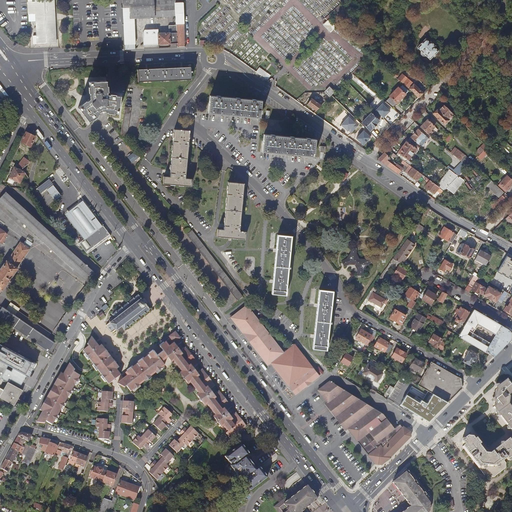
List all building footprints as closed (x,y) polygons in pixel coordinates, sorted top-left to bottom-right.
[(31,0),(32,1),(28,2),(29,14),(23,14),(23,10),(12,11),(13,36),(24,35),(24,20),(36,20),(37,43),(55,42),(53,0),(31,0)] [(177,43),(177,47),(185,47),(185,45),(182,0),(122,0),(125,50),(136,49),(134,18),(175,16),(175,24),(168,25),(168,32),(144,33),(145,45),(177,43)] [(330,31),(334,27),(327,20),(323,24),(330,31)] [(429,58),(437,49),(433,45),(435,44),(431,40),(429,41),(424,36),(416,45),(420,49),(420,52),(422,54),(425,54),(429,58)] [(191,78),(191,67),(138,69),(139,81),(191,78)] [(260,67),(257,72),(268,80),(272,75),(260,67)] [(401,72),(396,77),(407,86),(411,82),(401,72)] [(108,95),(109,81),(90,83),(90,95),(92,95),(91,98),(91,99),(90,98),(79,107),(84,114),(90,123),(99,117),(99,114),(102,112),(106,112),(109,115),(119,114),(122,97),(108,95)] [(409,87),(419,96),(423,92),(413,83),(409,87)] [(390,96),(385,101),(392,107),(409,91),(402,84),(400,87),(399,86),(390,95),(390,96)] [(325,92),(330,96),(334,91),(330,86),(325,92)] [(260,115),(261,99),(209,95),(208,111),(260,115)] [(307,103),(316,110),(321,105),(312,97),(307,103)] [(388,111),(392,107),(385,101),(384,100),(383,101),(385,103),(382,106),(388,111)] [(447,118),(453,112),(444,104),(439,109),(438,108),(433,113),(443,123),(448,118),(447,118)] [(131,106),(125,105),(122,134),(127,135),(131,106)] [(373,115),(371,112),(361,122),(370,130),(379,120),(376,118),(379,115),(376,112),(373,115)] [(427,119),(421,125),(428,132),(434,125),(427,119)] [(418,142),(425,135),(418,128),(411,136),(418,142)] [(184,177),(189,130),(174,129),(169,176),(162,175),(162,183),(190,186),(191,178),(184,177)] [(364,145),(372,136),(364,129),(356,138),(364,145)] [(35,139),(26,133),(21,143),(30,148),(35,139)] [(314,154),(316,139),(264,134),(263,150),(314,154)] [(406,141),(398,152),(408,159),(416,149),(406,141)] [(474,153),(477,155),(484,148),(486,146),(484,143),(474,153)] [(135,151),(128,156),(132,162),(139,157),(135,151)] [(384,152),(377,159),(386,165),(388,162),(386,161),(389,157),(384,152)] [(465,155),(460,160),(461,161),(467,166),(471,161),(472,161),(465,155)] [(23,159),(18,167),(22,169),(30,162),(23,159)] [(461,161),(455,166),(457,168),(453,172),(457,175),(467,166),(461,161)] [(400,171),(390,163),(388,162),(386,165),(399,174),(400,171)] [(22,180),(25,174),(22,169),(18,167),(11,163),(9,166),(14,169),(8,182),(14,185),(15,182),(22,185),(24,181),(22,180)] [(417,180),(421,174),(409,165),(407,167),(411,170),(409,174),(417,180)] [(435,179),(433,182),(439,187),(443,190),(448,185),(457,175),(453,172),(451,171),(449,169),(437,181),(435,179)] [(348,174),(344,171),(340,177),(344,180),(348,174)] [(499,183),(496,186),(502,192),(503,193),(511,183),(511,180),(506,175),(499,182),(499,183)] [(498,196),(502,192),(496,186),(489,179),(485,183),(498,196)] [(435,193),(439,187),(433,182),(430,180),(425,187),(435,193)] [(238,230),(243,184),(228,182),(222,228),(216,228),(215,236),(243,239),(244,231),(238,230)] [(53,185),(46,190),(54,200),(61,195),(53,185)] [(2,191),(0,189),(0,203),(40,240),(87,283),(94,275),(86,268),(87,267),(86,265),(85,266),(27,213),(30,210),(19,201),(17,204),(2,191)] [(496,211),(508,199),(503,195),(492,206),(496,211)] [(84,239),(101,226),(81,200),(64,214),(84,239)] [(101,226),(84,239),(79,243),(86,253),(110,235),(102,225),(101,226)] [(461,227),(458,233),(465,237),(468,230),(461,227)] [(444,228),(439,236),(451,243),(456,235),(444,228)] [(192,230),(187,234),(239,300),(244,296),(192,230)] [(291,236),(276,235),(271,294),(285,295),(288,268),(290,268),(290,266),(288,266),(291,236)] [(407,239),(393,259),(395,260),(402,264),(416,244),(407,239)] [(0,291),(1,291),(16,269),(16,268),(28,250),(28,249),(30,246),(24,242),(22,245),(19,243),(7,262),(6,261),(0,270),(0,291)] [(469,258),(473,250),(463,244),(460,245),(455,253),(460,255),(461,254),(469,258)] [(481,247),(480,250),(491,256),(492,254),(481,247)] [(348,259),(343,262),(345,267),(351,264),(356,264),(358,269),(358,275),(362,275),(363,275),(364,269),(367,265),(372,263),(370,258),(364,260),(359,259),(357,254),(357,249),(352,248),(351,253),(348,259)] [(480,250),(475,259),(485,265),(491,256),(480,250)] [(473,261),(484,268),(485,265),(475,259),(473,261)] [(449,270),(451,265),(444,261),(439,268),(444,270),(445,268),(449,270)] [(395,275),(404,281),(409,272),(401,267),(395,275)] [(386,282),(380,277),(377,282),(380,283),(384,286),(386,282)] [(471,290),(482,296),(483,295),(487,288),(476,281),(471,289),(471,290)] [(501,294),(488,286),(487,288),(483,295),(496,302),(501,294)] [(410,303),(408,306),(409,307),(412,309),(421,295),(409,288),(404,296),(406,297),(411,300),(410,303)] [(330,321),(333,291),(319,289),(313,349),(327,350),(330,323),(332,323),(332,321),(330,321)] [(430,305),(434,298),(436,295),(431,292),(427,290),(421,300),(430,305)] [(503,302),(509,293),(505,290),(499,300),(503,302)] [(368,299),(381,306),(385,299),(372,291),(368,299)] [(441,302),(446,294),(441,292),(437,300),(441,302)] [(147,312),(149,310),(151,309),(150,308),(148,305),(149,305),(148,304),(147,304),(146,304),(147,303),(146,302),(144,300),(144,299),(143,298),(143,299),(142,298),(143,297),(142,296),(141,297),(139,295),(140,294),(139,293),(138,294),(135,297),(134,295),(133,296),(134,298),(132,299),(131,298),(130,300),(129,301),(128,300),(127,301),(128,302),(126,304),(125,303),(124,304),(125,305),(123,306),(122,305),(121,306),(122,307),(120,308),(119,308),(118,309),(119,309),(117,311),(116,309),(115,310),(116,312),(113,313),(112,313),(115,317),(113,319),(112,318),(108,321),(110,322),(106,325),(107,326),(107,325),(112,331),(111,332),(112,333),(116,330),(117,331),(120,328),(120,327),(121,326),(124,330),(125,329),(127,327),(128,328),(130,327),(129,326),(130,324),(131,325),(132,324),(131,323),(133,322),(134,323),(135,322),(135,321),(136,320),(137,320),(138,320),(137,319),(140,317),(140,319),(142,318),(141,316),(142,315),(143,316),(144,315),(144,314),(145,313),(146,314),(148,313),(147,312)] [(511,313),(511,297),(508,302),(509,303),(508,306),(506,305),(503,309),(511,315),(511,313)] [(8,306),(17,312),(20,308),(11,302),(8,306)] [(272,362),(295,391),(299,391),(320,375),(296,344),(284,352),(278,344),(247,304),(232,316),(256,348),(268,364),(272,362)] [(2,307),(0,310),(0,319),(4,323),(8,326),(48,352),(54,342),(2,307)] [(454,331),(459,334),(464,326),(462,324),(469,312),(460,307),(454,317),(457,318),(456,321),(459,323),(454,331)] [(389,318),(400,324),(406,316),(394,309),(389,318)] [(473,310),(464,326),(459,334),(458,336),(485,352),(489,355),(493,357),(499,350),(505,344),(508,341),(510,338),(510,335),(510,334),(509,332),(508,331),(507,330),(505,329),(501,326),(473,310)] [(417,331),(422,324),(426,317),(418,312),(414,319),(409,326),(417,331)] [(433,316),(431,320),(433,321),(441,326),(443,322),(433,316)] [(355,338),(366,345),(371,335),(360,329),(355,338)] [(227,433),(232,438),(237,434),(242,430),(247,426),(237,413),(232,416),(228,412),(233,408),(220,391),(215,395),(212,390),(217,386),(204,369),(199,373),(195,368),(200,364),(187,347),(182,351),(178,347),(183,343),(180,339),(181,338),(176,332),(170,337),(169,337),(168,336),(166,338),(167,339),(159,345),(164,352),(165,353),(164,354),(166,357),(167,356),(169,357),(172,362),(174,361),(183,372),(181,374),(189,384),(191,382),(200,393),(198,395),(206,405),(208,404),(217,415),(215,416),(223,427),(225,425),(229,431),(227,433)] [(437,348),(443,351),(446,345),(441,342),(441,340),(433,335),(429,343),(433,345),(433,346),(436,349),(437,348)] [(99,347),(92,337),(88,344),(89,347),(84,351),(109,384),(112,382),(121,375),(117,370),(119,368),(102,345),(99,347)] [(385,351),(388,353),(392,346),(388,344),(389,343),(379,338),(375,346),(384,352),(385,351)] [(35,364),(0,342),(0,378),(1,379),(1,378),(8,382),(7,384),(22,392),(23,390),(19,388),(26,375),(28,376),(35,364)] [(401,362),(406,354),(397,349),(392,357),(401,362)] [(463,361),(471,365),(477,356),(469,351),(463,361)] [(131,391),(165,366),(162,362),(158,357),(154,352),(152,353),(151,352),(149,354),(150,355),(147,358),(145,359),(141,362),(139,363),(136,366),(134,368),(130,370),(128,372),(126,373),(128,376),(118,383),(125,387),(127,386),(131,391)] [(165,353),(164,352),(158,357),(162,362),(169,357),(167,356),(166,357),(164,354),(165,353)] [(341,362),(349,366),(354,357),(347,353),(341,362)] [(419,373),(424,365),(414,359),(410,367),(419,373)] [(441,367),(431,362),(422,379),(431,384),(441,367)] [(64,375),(60,373),(51,391),(40,410),(43,412),(37,423),(45,424),(46,422),(52,426),(80,376),(73,372),(75,370),(70,364),(64,375)] [(383,373),(368,365),(363,374),(374,380),(378,382),(383,373)] [(464,381),(441,367),(431,384),(428,391),(448,402),(465,385),(464,381)] [(511,387),(505,378),(498,383),(496,385),(494,387),(495,388),(493,396),(493,401),(492,404),(493,405),(491,406),(493,409),(496,412),(499,415),(506,425),(509,429),(511,432),(511,434),(502,442),(499,445),(489,453),(484,452),(478,444),(473,439),(471,436),(466,435),(463,438),(464,439),(461,442),(463,445),(462,446),(485,476),(493,476),(504,468),(505,463),(503,461),(505,459),(511,454),(511,453),(511,387)] [(394,428),(383,414),(329,379),(317,388),(324,397),(327,400),(346,427),(367,453),(367,454),(375,463),(381,464),(390,456),(411,435),(409,430),(402,426),(401,426),(399,424),(394,428)] [(424,389),(428,391),(431,384),(422,379),(418,385),(424,389)] [(0,396),(14,405),(22,392),(7,384),(2,392),(0,395),(0,396)] [(110,400),(112,400),(113,400),(113,392),(110,392),(103,392),(102,403),(110,403),(110,400)] [(346,427),(327,400),(324,403),(344,428),(346,427)] [(414,405),(410,412),(425,422),(426,421),(427,421),(429,421),(441,408),(444,406),(446,404),(438,400),(426,411),(414,405)] [(127,409),(127,412),(133,413),(134,402),(123,401),(123,408),(125,409),(127,409)] [(113,407),(113,404),(112,403),(110,403),(102,403),(99,402),(98,411),(109,412),(109,407),(113,407)] [(165,407),(159,414),(161,416),(167,421),(169,423),(172,420),(170,418),(173,415),(165,407)] [(126,417),(124,417),(122,416),(122,424),(132,425),(133,413),(127,412),(126,417)] [(165,424),(167,421),(161,416),(154,424),(162,431),(167,426),(166,425),(165,424)] [(97,419),(97,428),(100,428),(108,429),(109,429),(111,429),(111,425),(108,424),(108,420),(97,419)] [(193,440),(199,433),(191,426),(188,430),(186,427),(183,430),(193,440)] [(110,432),(109,432),(107,432),(108,429),(100,428),(99,439),(110,440),(110,432)] [(149,441),(151,442),(152,443),(157,437),(149,430),(141,438),(147,443),(149,441)] [(188,447),(193,440),(183,430),(181,433),(183,435),(180,439),(185,444),(188,447)] [(26,434),(22,433),(18,435),(17,437),(24,440),(28,442),(31,436),(26,434)] [(147,449),(149,446),(149,445),(147,443),(141,438),(139,436),(133,442),(141,450),(144,446),(147,449)] [(15,441),(14,443),(21,447),(24,440),(17,437),(15,441)] [(41,452),(44,453),(45,451),(49,443),(50,441),(42,438),(40,444),(43,445),(41,452)] [(178,453),(185,444),(180,439),(178,442),(175,439),(170,446),(178,453)] [(14,443),(11,449),(17,453),(21,447),(14,443)] [(57,447),(49,443),(45,451),(53,455),(57,447)] [(67,455),(71,446),(60,443),(57,449),(57,450),(54,458),(58,459),(61,452),(67,455)] [(245,482),(251,490),(268,478),(261,468),(259,466),(256,468),(248,458),(251,456),(242,444),(225,456),(232,465),(228,468),(227,476),(233,483),(242,485),(245,482)] [(35,447),(30,445),(28,450),(26,455),(23,462),(29,464),(35,449),(34,449),(35,447)] [(16,459),(16,458),(18,455),(17,454),(17,453),(11,449),(6,458),(5,460),(12,464),(14,458),(16,459)] [(161,456),(162,456),(164,458),(162,460),(167,465),(175,457),(167,450),(161,456)] [(69,463),(74,465),(75,463),(78,454),(73,452),(69,463)] [(87,457),(78,454),(75,463),(83,467),(87,457)] [(58,469),(63,471),(64,468),(68,460),(63,458),(58,469)] [(9,468),(13,469),(15,465),(12,464),(5,460),(0,469),(7,472),(9,468)] [(156,462),(153,464),(164,474),(169,467),(167,465),(162,460),(158,464),(156,462)] [(164,474),(153,464),(151,467),(153,470),(150,473),(157,480),(164,474)] [(90,478),(102,482),(106,472),(108,466),(104,465),(102,470),(94,467),(90,478)] [(423,493),(409,474),(405,469),(392,482),(402,494),(407,501),(411,506),(403,511),(428,511),(427,511),(427,505),(429,505),(429,503),(426,499),(425,499),(421,494),(423,493)] [(116,476),(106,472),(102,482),(102,484),(112,488),(116,476)] [(137,488),(119,482),(115,493),(119,494),(118,497),(121,497),(121,495),(133,499),(137,488)] [(289,495),(286,497),(274,507),(277,511),(300,511),(308,506),(317,499),(305,483),(293,492),(289,495)] [(99,511),(108,511),(111,505),(112,502),(104,500),(99,511)]
